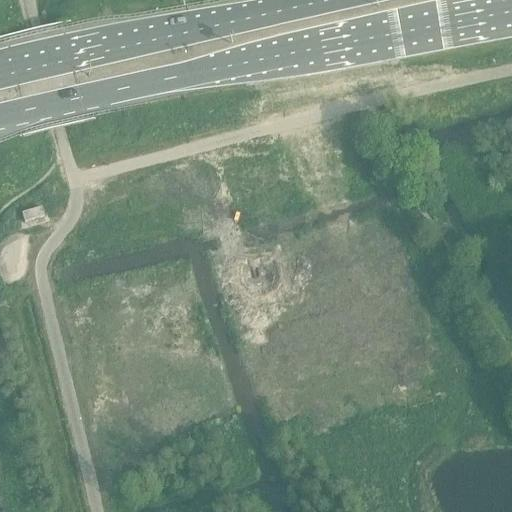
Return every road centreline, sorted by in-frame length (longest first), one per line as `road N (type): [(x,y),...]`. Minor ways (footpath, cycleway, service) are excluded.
road 1 (primary): [(0,116),(511,12)]
road 2 (primary): [(335,0),(0,76)]
road 3 (track): [(72,223),(116,232),(191,214),(219,220),(288,373)]
road 4 (track): [(288,373),(374,511)]
